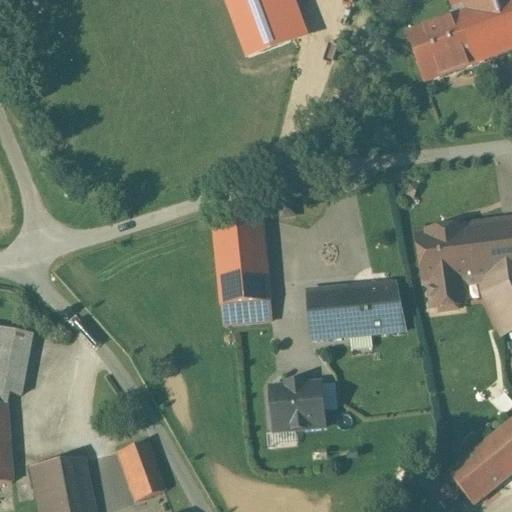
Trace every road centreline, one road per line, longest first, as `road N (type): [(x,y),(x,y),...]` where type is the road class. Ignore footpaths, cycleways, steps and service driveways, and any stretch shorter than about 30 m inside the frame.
road 1 (unclassified): [(489,149),(293,174),(35,257)]
road 2 (unclassified): [(35,257),(33,276),(125,384),(201,511)]
road 3 (unclassified): [(0,129),(30,203),(35,257)]
